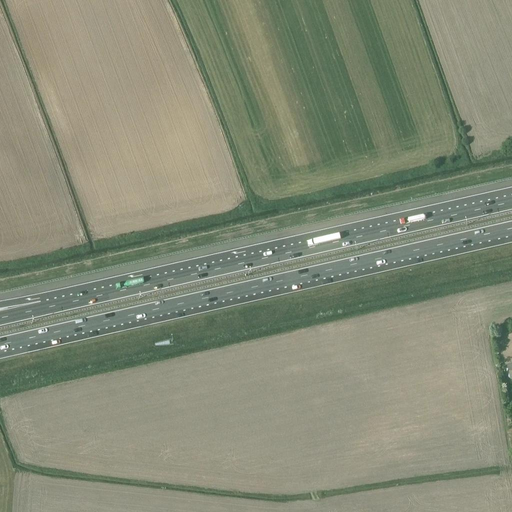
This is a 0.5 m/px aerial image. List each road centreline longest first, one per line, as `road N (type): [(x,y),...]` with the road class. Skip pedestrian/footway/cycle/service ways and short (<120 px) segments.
road 1 (motorway): [(0,344),(511,228)]
road 2 (motorway): [(511,202),(44,307)]
